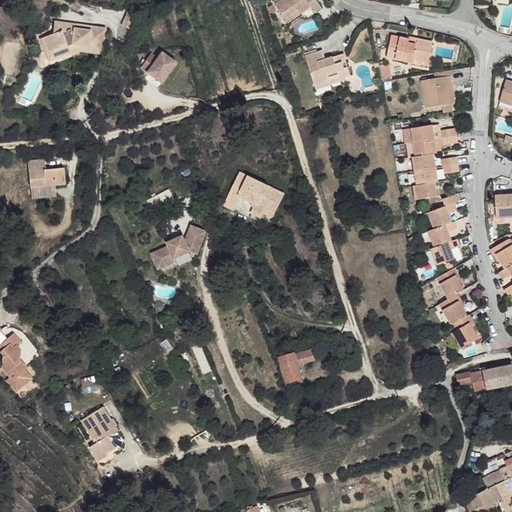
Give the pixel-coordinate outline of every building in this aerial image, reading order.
[(290,0),(287,2),(277,9),(285,23),(301,13),(303,17),(314,11),(317,16),(323,12),(316,0),(314,0),(309,4),(307,0),(290,0)] [(136,12),(128,9),(122,23),(129,26),(136,12)] [(301,13),(285,23),(288,27),(303,17),(301,13)] [(91,24),(55,19),(54,31),(59,29),(60,33),(65,34),(66,31),(67,29),(68,29),(70,30),(71,31),(71,33),(74,33),(76,25),(91,27),(91,24)] [(103,46),(105,26),(91,24),(91,27),(76,25),(74,33),(71,33),(71,31),(70,30),(68,29),(67,29),(66,31),(65,34),(60,33),(59,29),(54,31),(43,36),(49,49),(58,46),(61,53),(70,49),(69,47),(74,45),(88,47),(89,44),(103,46)] [(49,49),(43,36),(40,37),(49,57),(61,53),(58,46),(49,49)] [(429,66),(435,46),(419,42),(417,47),(409,46),(410,42),(393,39),(388,59),(405,63),(406,61),(413,62),(429,66)] [(163,85),(177,65),(153,49),(139,69),(163,85)] [(348,80),(343,58),(321,63),(319,54),(303,59),(310,88),(328,84),(329,89),(339,86),(339,82),(348,80)] [(428,70),(429,66),(413,62),(413,66),(428,70)] [(390,78),(388,64),(380,66),(382,79),(390,78)] [(445,84),(444,79),(431,81),(418,84),(422,111),(448,106),(445,84)] [(511,81),(507,80),(500,102),(511,105),(511,81)] [(449,83),(445,84),(448,106),(453,105),(449,83)] [(329,89),(328,84),(310,88),(312,94),(329,89)] [(432,134),(431,127),(409,130),(411,145),(432,141),(432,134)] [(455,137),(454,131),(439,132),(440,140),(455,137)] [(440,140),(439,132),(432,134),(432,141),(440,140)] [(456,145),(455,137),(440,140),(441,147),(456,145)] [(441,147),(440,140),(432,141),(434,149),(441,147)] [(434,149),(432,141),(411,145),(413,159),(432,155),(434,155),(434,149)] [(50,165),(50,153),(34,153),(35,181),(50,181),(50,165)] [(433,162),(432,155),(413,159),(411,159),(413,173),(434,170),(433,162)] [(457,166),(456,158),(440,161),(441,169),(457,166)] [(441,169),(440,161),(433,162),(434,170),(441,169)] [(70,180),(70,165),(50,165),(50,181),(70,180)] [(458,173),(457,166),(441,169),(442,176),(458,173)] [(435,177),(434,170),(413,173),(415,187),(432,185),(436,184),(435,177)] [(276,196),(238,176),(221,207),(233,213),(240,199),(254,207),(250,215),(262,221),(276,196)] [(434,200),(432,185),(415,187),(411,188),(413,202),(434,200)] [(146,199),(152,212),(175,202),(169,189),(146,199)] [(511,213),(511,191),(497,192),(498,215),(511,213)] [(462,202),(459,195),(445,200),(447,208),(456,204),(462,202)] [(458,212),(456,204),(447,208),(430,214),(435,230),(453,224),(450,215),(458,212)] [(459,229),(457,223),(453,224),(435,230),(431,232),(437,248),(455,242),(452,232),(459,229)] [(172,249),(155,257),(162,272),(180,264),(177,261),(194,253),(201,256),(211,233),(195,227),(192,237),(194,238),(193,242),(190,244),(187,237),(170,245),(172,249)] [(511,265),(511,241),(511,239),(492,249),(496,256),(498,255),(501,260),(506,269),(511,265)] [(461,248),(459,240),(455,242),(437,248),(434,249),(440,266),(456,261),(454,252),(461,248)] [(511,265),(506,269),(500,272),(504,279),(511,275),(511,265)] [(457,276),(454,271),(436,282),(447,302),(456,297),(463,293),(457,285),(455,278),(457,276)] [(460,305),(456,297),(447,302),(437,309),(449,330),(466,320),(461,311),(458,306),(460,305)] [(3,316),(0,318),(0,332),(8,326),(10,325),(3,316)] [(472,325),(469,318),(466,320),(449,330),(452,336),(451,337),(458,352),(477,341),(472,333),(469,326),(472,325)] [(8,326),(0,332),(0,333),(5,340),(13,333),(8,326)] [(5,340),(3,346),(7,352),(8,365),(15,373),(11,376),(22,389),(38,374),(30,366),(33,363),(26,356),(27,343),(24,340),(28,337),(20,328),(13,333),(5,340)] [(451,337),(446,340),(454,354),(458,352),(451,337)] [(311,358),(310,350),(295,354),(294,352),(280,357),(287,386),(303,382),(297,361),(311,358)] [(472,381),(475,392),(511,382),(511,360),(489,366),(489,370),(472,374),(472,371),(459,374),(461,383),(472,381)] [(115,417),(107,405),(86,418),(100,441),(95,445),(104,460),(114,453),(113,450),(121,445),(113,433),(122,427),(120,424),(121,423),(117,416),(115,417)] [(489,486),(495,500),(498,499),(503,496),(498,483),(505,478),(502,469),(503,468),(498,456),(486,461),(490,474),(484,478),(488,487),(489,486)] [(498,483),(503,496),(511,491),(511,463),(508,465),(503,468),(502,469),(505,478),(498,483)] [(489,486),(488,487),(464,498),(470,511),(477,509),(484,505),(495,500),(489,486)]
